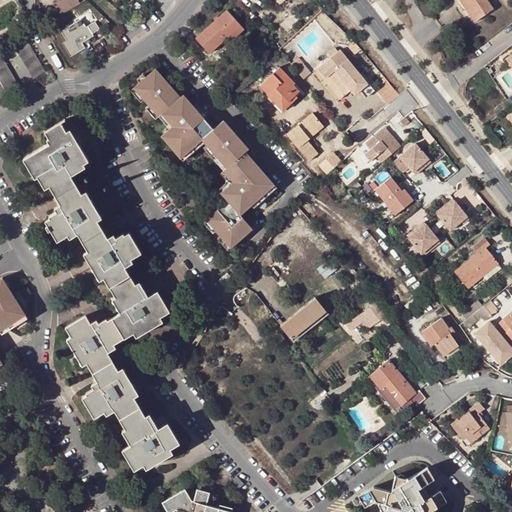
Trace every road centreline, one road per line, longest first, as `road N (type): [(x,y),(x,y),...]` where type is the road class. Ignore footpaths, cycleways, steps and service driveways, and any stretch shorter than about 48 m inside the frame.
road 1 (residential): [(157,36),(291,187),(251,245),(202,284)]
road 2 (residential): [(12,233),(47,310),(41,374),(123,511)]
road 3 (residential): [(202,284),(205,305),(172,377),(287,511)]
road 4 (residential): [(99,80),(142,201),(202,284)]
road 5 (residential): [(321,511),(394,459),(415,453),(480,511)]
road 6 (tertiary): [(436,95),(511,192)]
road 7 (tertiary): [(360,0),(436,95)]
